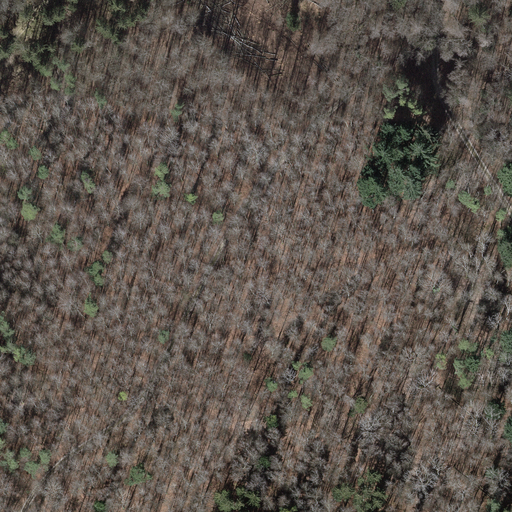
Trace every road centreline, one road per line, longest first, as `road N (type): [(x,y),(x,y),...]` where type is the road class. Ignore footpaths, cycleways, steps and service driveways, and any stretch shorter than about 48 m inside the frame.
road 1 (track): [(415,41),(336,98),(291,143),(139,400),(51,474),(24,511)]
road 2 (track): [(433,82),(511,206)]
